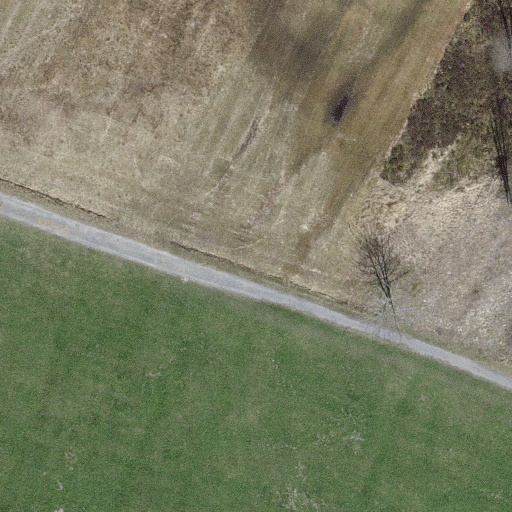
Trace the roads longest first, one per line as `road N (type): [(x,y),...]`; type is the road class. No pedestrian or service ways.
road 1 (track): [(0,214),(339,323)]
road 2 (track): [(511,381),(339,323)]
